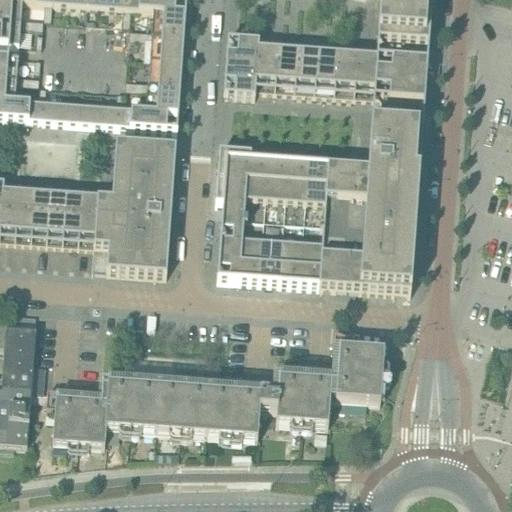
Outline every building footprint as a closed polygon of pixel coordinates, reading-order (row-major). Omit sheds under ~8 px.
[(0,0),(0,6),(21,8),(21,9),(36,10),(36,0),(0,0)] [(36,0),(36,10),(44,10),(43,27),(50,27),(51,11),(87,14),(87,0),(36,0)] [(87,0),(87,14),(122,16),(121,32),(129,33),(130,17),(138,17),(139,0),(87,0)] [(155,0),(139,0),(138,17),(153,18),(185,20),(186,2),(155,0)] [(379,0),(376,47),(428,51),(431,0),(379,0)] [(0,6),(0,28),(20,30),(20,25),(21,9),(21,8),(0,6)] [(151,38),(151,43),(183,45),(185,20),(153,18),(151,38)] [(0,63),(7,64),(8,52),(18,52),(19,34),(31,35),(31,26),(20,25),(20,30),(0,28),(0,63)] [(31,26),(31,35),(42,36),(43,26),(31,26)] [(129,36),(128,46),(139,47),(140,37),(129,36)] [(140,37),(139,47),(144,47),(143,67),(149,68),(181,70),(183,45),(151,43),(151,38),(140,37)] [(258,55),(258,47),(227,45),(225,73),(256,76),(258,55)] [(256,76),(255,97),(274,98),(277,56),(258,55),(256,76)] [(277,56),(274,98),(294,100),(297,58),(277,56)] [(294,100),(313,101),(317,59),(297,58),(294,100)] [(336,60),(317,59),(313,101),(333,103),(336,60)] [(336,60),(333,103),(353,104),(356,62),(336,60)] [(372,105),(374,106),(375,84),(377,63),(356,62),(353,104),(372,105)] [(0,63),(0,86),(16,87),(15,92),(26,93),(27,83),(16,82),(17,64),(7,64),(0,63)] [(377,63),(375,84),(425,88),(427,67),(377,63)] [(136,88),(136,97),(147,98),(147,93),(179,96),(181,70),(149,68),(148,88),(136,88)] [(225,73),(222,102),(254,104),(255,97),(256,76),(225,73)] [(27,83),(26,93),(38,94),(38,84),(27,83)] [(424,109),(425,88),(375,84),(374,106),(424,109)] [(0,86),(0,107),(14,108),(15,92),(16,87),(0,86)] [(125,87),(124,96),(136,97),(136,88),(125,87)] [(28,109),(27,127),(78,131),(80,113),(44,110),(45,94),(38,93),(37,110),(28,109)] [(145,118),(178,120),(179,96),(147,93),(147,98),(145,118)] [(80,113),(78,131),(130,135),(131,116),(123,116),(124,100),(116,99),(115,115),(80,113)] [(0,107),(0,125),(27,127),(28,109),(14,108),(0,107)] [(131,116),(130,135),(176,138),(178,120),(145,118),(131,116)] [(245,177),(238,277),(318,283),(318,293),(369,297),(370,280),(387,281),(394,178),(391,178),(391,170),(397,171),(397,161),(419,163),(421,126),(372,123),(368,176),(327,173),(326,183),(245,177)] [(93,276),(106,277),(106,278),(166,282),(175,154),(115,150),(111,199),(111,206),(97,205),(93,254),(92,254),(91,276),(91,277),(93,277),(93,276)] [(250,167),(250,160),(218,157),(216,184),(246,186),(247,167),(250,167)] [(222,211),(244,213),(244,207),(246,186),(216,184),(214,211),(222,211)] [(18,199),(2,198),(3,190),(2,190),(0,219),(0,223),(0,247),(14,248),(18,199)] [(18,199),(14,248),(30,249),(33,200),(18,199)] [(45,250),(49,201),(33,200),(30,249),(45,250)] [(65,202),(49,201),(45,250),(61,252),(65,202)] [(65,202),(61,252),(77,253),(81,204),(65,202)] [(93,254),(97,205),(95,205),(81,204),(77,253),(91,254),(92,254),(93,254)] [(219,248),(241,250),(242,248),(243,228),(244,213),(222,211),(219,248)] [(241,250),(219,248),(216,287),(239,289),(241,250)] [(0,383),(0,397),(0,398),(30,400),(30,399),(32,372),(33,358),(34,348),(35,338),(27,337),(18,337),(5,336),(2,371),(2,382),(1,384),(0,383)] [(45,408),(45,415),(54,416),(51,450),(104,454),(105,436),(257,447),(259,417),(276,418),(275,430),(327,434),(329,405),(335,406),(335,407),(360,409),(379,410),(380,396),(383,358),(379,358),(369,357),(359,356),(349,356),(349,346),(333,345),(332,354),(331,384),(325,384),(273,380),(272,395),(260,394),(260,397),(102,386),(101,402),(55,399),(46,399),(46,400),(45,408)] [(32,372),(30,399),(42,400),(44,372),(32,372)] [(0,457),(13,458),(13,453),(26,454),(30,407),(30,400),(0,398),(0,397),(0,457)] [(314,437),(313,448),(325,449),(326,438),(314,437)]
